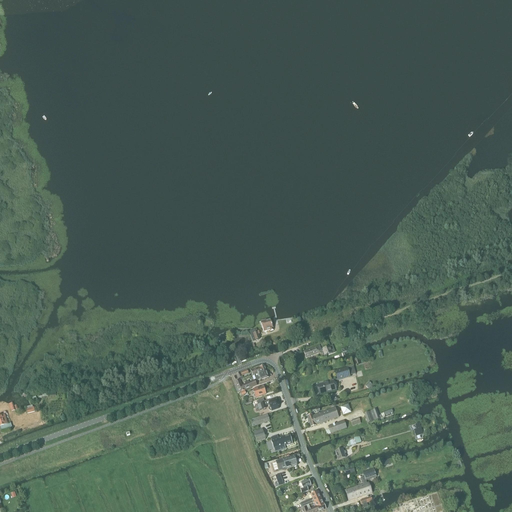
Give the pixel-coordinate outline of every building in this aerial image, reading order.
[(266,323),(266,321),(261,323),(264,333),(270,330),(271,331),(274,330),(273,328),(274,328),(273,325),(273,324),(271,324),(270,321),(266,323)] [(322,351),(320,346),(304,352),(307,358),(324,352),(325,357),(336,353),(335,351),(334,352),(334,351),(335,350),(334,347),(331,348),(331,347),(324,350),(322,351)] [(254,375),(267,371),(265,366),(260,368),(257,369),(251,371),(253,376),(254,375)] [(336,372),(338,380),(350,377),(348,368),(336,372)] [(267,371),(254,375),(257,381),(260,380),(260,381),(269,378),(267,371)] [(240,393),(252,388),(250,383),(242,386),(240,380),(235,382),(237,388),(238,388),(240,393)] [(334,381),(317,386),(320,395),(337,390),(334,381)] [(255,395),(258,394),(259,397),(266,395),(263,387),(253,390),(255,395)] [(13,406),(12,402),(8,404),(11,411),(17,409),(16,405),(13,406)] [(269,409),(269,410),(269,411),(270,411),(271,411),(279,409),(278,408),(279,408),(277,402),(269,405),(270,407),(269,407),(269,408),(269,409)] [(311,428),(339,418),(335,408),(313,416),(312,415),(307,417),(311,428)] [(365,414),(368,423),(380,419),(376,410),(365,414)] [(8,424),(5,415),(0,415),(0,426),(1,431),(12,428),(11,423),(8,424)] [(255,426),(270,421),(268,416),(253,420),(255,426)] [(331,434),(347,429),(344,421),(328,427),(331,434)] [(419,424),(415,425),(417,430),(414,430),(416,437),(423,435),(419,424)] [(257,443),(266,440),(262,430),(254,433),(257,443)] [(272,441),(271,441),(274,450),(275,449),(276,452),(285,449),(284,446),(293,444),(290,435),(278,439),(277,436),(271,438),(272,441)] [(359,437),(342,443),(344,449),(362,443),(359,437)] [(335,452),(338,461),(346,458),(344,455),(346,454),(345,452),(344,452),(343,449),(335,452)] [(289,458),(292,467),(297,466),(295,459),(296,459),(296,458),(300,457),(299,454),(296,455),(296,456),(289,458)] [(292,467),(289,458),(283,460),(273,463),(276,473),(285,469),(292,467)] [(366,481),(368,480),(376,477),(373,471),(363,474),(364,477),(365,481),(366,481)] [(289,479),(287,472),(278,475),(280,481),(289,479)] [(363,485),(355,488),(359,498),(368,495),(370,494),(366,481),(365,481),(364,477),(361,478),(363,485)] [(303,489),(307,488),(311,486),(310,485),(311,485),(310,483),(309,483),(308,480),(301,483),(303,489)] [(359,498),(355,488),(345,491),(349,501),(359,498)] [(312,498),(307,501),(308,505),(314,503),(319,501),(320,502),(322,501),(318,492),(311,495),(312,498)] [(366,504),(368,503),(372,502),(371,497),(360,501),(361,505),(363,505),(364,509),(368,507),(366,504)] [(319,501),(314,503),(316,507),(317,511),(319,511),(326,510),(322,501),(320,502),(319,501)]
